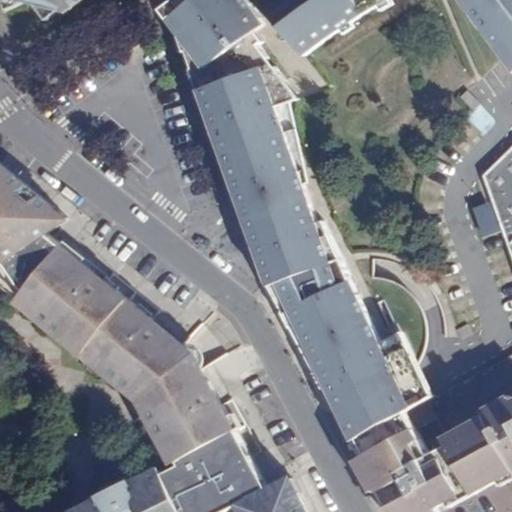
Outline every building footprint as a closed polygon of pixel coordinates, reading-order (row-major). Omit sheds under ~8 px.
[(20,0),(25,1),(29,0),(34,0),(37,4),(66,11),(81,0),(20,0)] [(166,15),(171,20),(198,0),(177,0),(163,11),(166,15)] [(363,434),(430,399),(437,395),(411,348),(399,353),(393,341),(327,219),(321,220),(297,157),(293,158),(275,108),(266,111),(260,97),(280,90),(277,83),(288,79),(279,67),(269,66),(270,55),(262,44),(266,41),(259,32),(253,26),(263,19),(253,6),(248,0),(198,0),(171,20),(173,24),(185,54),(193,52),(197,59),(188,63),(196,86),(212,81),(221,107),(206,112),(212,129),(227,123),(247,173),(231,179),(261,259),(275,254),(285,279),(279,281),(295,307),(284,311),(293,327),(302,322),(325,363),(316,369),(327,387),(335,383),(349,405),(340,411),(350,428),(356,439),(363,434)] [(464,25),(476,38),(482,33),(511,63),(511,0),(264,0),(273,12),(271,17),(272,21),(274,23),(279,24),(282,23),(307,57),(342,29),(380,6),(393,0),(450,0),(469,20),(464,25)] [(267,24),(263,19),(253,26),(259,32),(267,24)] [(511,63),(482,33),(476,38),(511,74),(511,63)] [(193,52),(185,54),(188,63),(197,59),(193,52)] [(266,111),(275,108),(302,97),(288,79),(277,83),(280,90),(260,97),(266,111)] [(196,86),(206,112),(221,107),(212,81),(196,86)] [(212,129),(231,179),(247,173),(227,123),(212,129)] [(511,152),(487,177),(496,200),(506,230),(511,245),(511,152)] [(52,207),(0,164),(0,264),(6,260),(22,285),(47,305),(71,324),(70,327),(115,363),(117,362),(137,378),(137,379),(138,379),(140,380),(142,379),(143,379),(144,378),(172,343),(173,342),(173,341),(173,340),(173,339),(173,337),(173,336),(172,335),(107,280),(106,282),(99,276),(93,276),(88,280),(78,271),(85,262),(48,232),(56,223),(47,211),(52,207)] [(506,230),(496,200),(475,208),(485,237),(506,230)] [(52,207),(47,211),(56,223),(63,216),(52,207)] [(272,289),(284,311),(295,307),(279,281),(285,279),(275,254),(261,259),(272,289)] [(70,327),(71,324),(47,305),(39,315),(64,335),(70,327)] [(302,322),(293,327),(316,369),(325,363),(302,322)] [(437,395),(445,391),(439,380),(412,330),(393,341),(399,353),(411,348),(437,395)] [(137,378),(117,362),(115,363),(108,371),(141,398),(162,437),(172,432),(171,431),(173,430),(161,407),(161,406),(161,405),(161,403),(161,402),(162,401),(163,401),(203,379),(203,378),(204,378),(206,378),(207,378),(208,378),(208,379),(209,380),(205,373),(195,353),(179,341),(172,335),(173,336),(173,337),(173,339),(173,340),(173,341),(173,342),(172,343),(144,378),(143,379),(142,379),(140,380),(138,379),(137,379),(137,378)] [(172,432),(185,457),(180,460),(181,464),(165,472),(162,466),(149,473),(150,476),(97,503),(101,511),(187,511),(210,501),(208,496),(219,491),(221,495),(263,474),(252,454),(247,457),(242,447),(246,445),(224,403),(222,404),(209,380),(208,379),(208,378),(207,378),(206,378),(204,378),(203,378),(203,379),(163,401),(162,401),(161,402),(161,403),(161,405),(161,406),(161,407),(173,430),(171,431),(172,432)] [(335,383),(327,387),(340,411),(349,405),(335,383)] [(405,511),(483,470),(511,454),(511,401),(449,435),(452,442),(434,452),(420,426),(438,415),(430,399),(363,434),(368,442),(374,452),(366,457),(396,511),(405,511)] [(360,447),(366,457),(374,452),(368,442),(363,434),(356,439),(360,447)] [(440,511),(499,480),(511,473),(511,454),(483,470),(405,511),(440,511)] [(224,511),(229,510),(241,503),(252,498),(270,490),(266,483),(263,474),(221,495),(210,501),(187,511),(224,511)] [(294,478),(283,484),(287,491),(290,498),(301,492),(294,478)] [(252,498),(259,511),(311,511),(301,492),(290,498),(287,491),(283,484),(270,490),(252,498)] [(219,491),(208,496),(210,501),(221,495),(219,491)] [(259,511),(252,498),(241,503),(245,511),(259,511)] [(101,511),(97,503),(88,507),(87,505),(73,511),(72,511),(101,511)]
